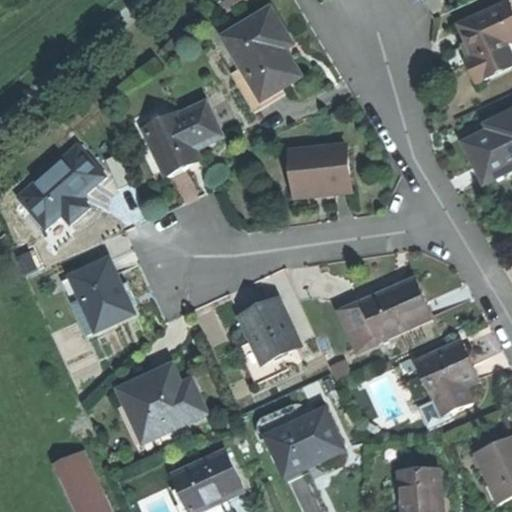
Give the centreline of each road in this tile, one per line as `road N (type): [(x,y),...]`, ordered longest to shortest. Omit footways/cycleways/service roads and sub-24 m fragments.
road 1 (residential): [(447,214),(417,226),(197,260)]
road 2 (residential): [(0,125),(147,0)]
road 3 (residential): [(447,214),(413,155),(379,39)]
road 4 (residential): [(511,324),(447,214)]
